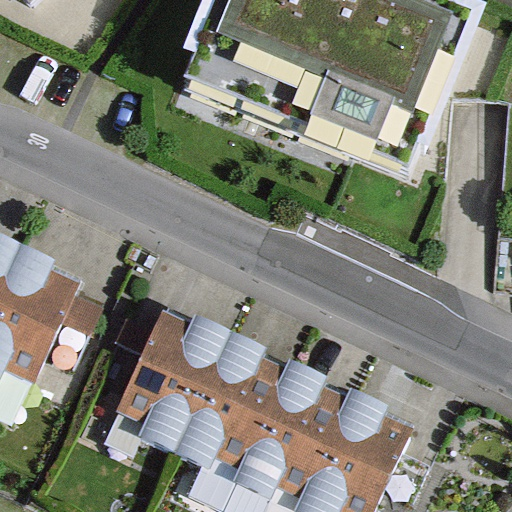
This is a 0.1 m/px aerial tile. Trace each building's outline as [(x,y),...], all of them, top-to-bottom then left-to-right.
[(438,0),(220,0),(186,94),(409,175),(469,11),(438,0)] [(68,281),(8,256),(0,274),(0,391),(17,399),(68,281)] [(216,351),(153,324),(107,432),(170,459),(216,351)] [(280,378),(216,351),(170,459),(233,486),(280,378)] [(297,511),(343,406),(280,378),(233,486),(293,511),(297,511)] [(371,511),(406,433),(343,406),(297,511),(371,511)]
